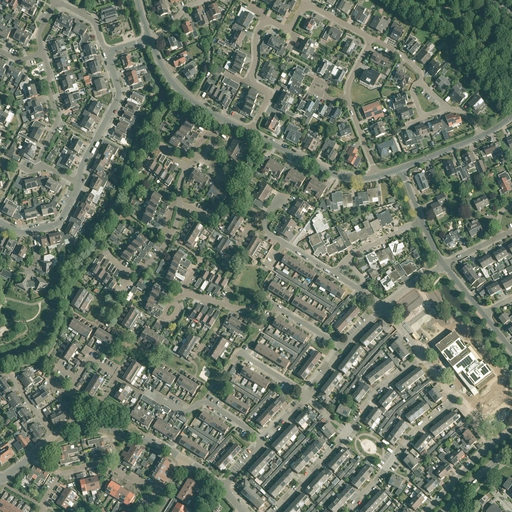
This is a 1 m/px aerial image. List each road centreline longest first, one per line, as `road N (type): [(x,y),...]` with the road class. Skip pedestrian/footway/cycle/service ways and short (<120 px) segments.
road 1 (residential): [(346,511),(412,431),(453,401),(419,350)]
road 2 (residential): [(281,502),(419,350)]
road 3 (residential): [(42,511),(60,475),(102,463),(156,489)]
road 4 (residential): [(77,182),(118,99),(106,54)]
road 5 (residential): [(375,178),(340,177),(249,134)]
road 6 (residential): [(263,444),(211,405),(185,412),(147,391)]
road 7 (residential): [(342,346),(266,302),(223,305)]
road 8 (residential): [(39,168),(57,122),(43,53)]
